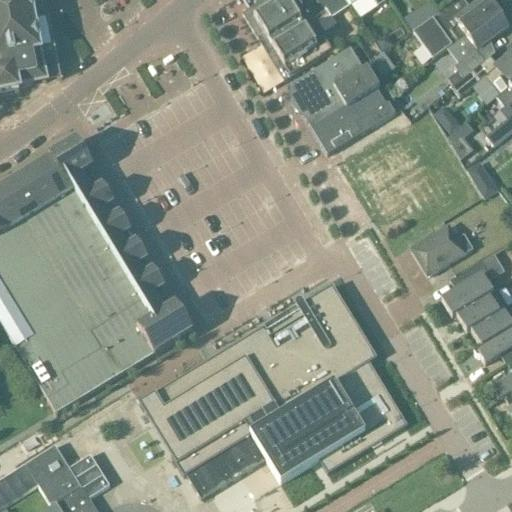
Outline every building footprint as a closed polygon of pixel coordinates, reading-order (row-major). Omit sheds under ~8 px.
[(18,88),(23,87),(61,79),(46,0),(0,0),(0,95),(19,92),(18,88)] [(313,18),(301,0),(291,0),(288,2),(286,0),(274,0),(272,1),(271,0),(269,0),(242,17),(261,47),(268,43),(269,45),(274,42),(277,46),(293,36),(290,32),(313,18)] [(301,0),(313,18),(318,25),(320,29),(321,31),(332,24),(330,20),(349,7),(344,0),(301,0)] [(344,0),(349,7),(360,0),(370,0),(376,8),(387,1),(386,0),(344,0)] [(495,14),(485,0),(482,0),(464,13),(463,11),(456,16),(450,8),(412,35),(431,62),(450,47),(451,48),(495,14)] [(409,31),(434,14),(428,5),(403,21),(409,31)] [(495,14),(451,48),(445,52),(456,66),(453,69),(456,74),(446,81),(452,89),(463,79),(488,60),(491,58),(483,48),(507,29),(495,14)] [(318,25),(313,18),(290,32),(293,36),(277,46),(274,42),(269,45),(268,43),(261,47),(284,84),(334,53),(321,31),(320,29),(318,25)] [(383,54),(392,48),(386,38),(376,45),(383,54)] [(373,46),(363,53),(370,65),(381,57),(373,46)] [(290,99),(290,100),(290,101),(290,102),(290,104),(290,105),(291,107),(291,108),(291,109),(292,110),(292,111),(295,115),(299,113),(327,159),(338,152),(395,117),(388,106),(385,108),(376,93),(379,91),(367,71),(363,73),(350,52),(291,89),(291,90),(291,92),(291,93),(290,94),(290,95),(290,96),(290,97),(290,99)] [(479,70),(451,92),(459,101),(472,91),(481,83),(496,101),(511,87),(511,56),(486,78),(479,70)] [(511,87),(496,101),(504,111),(511,119),(511,118),(511,87)] [(493,150),(511,134),(511,127),(508,122),(485,141),(493,150)] [(341,161),(377,229),(416,208),(425,225),(470,201),(429,123),(383,147),(380,141),(341,161)] [(71,145),(56,154),(48,159),(49,160),(0,189),(0,325),(40,391),(46,402),(55,416),(187,336),(161,291),(90,172),(93,170),(76,142),(71,145)] [(496,194),(491,186),(479,194),(484,202),(496,194)] [(448,227),(411,251),(428,278),(472,251),(463,235),(456,240),(448,227)] [(440,301),(451,319),(472,307),(492,294),(485,283),(491,280),(481,264),(456,279),(461,289),(440,301)] [(264,331),(138,407),(183,481),(186,479),(201,503),(265,464),(280,487),(311,469),(319,464),(327,478),(372,449),(407,429),(368,366),(376,362),(332,290),(263,329),(264,331)] [(496,291),(492,294),(472,307),(451,319),(451,320),(456,317),(466,334),(507,309),(496,291)] [(511,310),(510,307),(507,309),(466,334),(466,335),(470,332),(480,349),(511,330),(511,327),(507,320),(511,317),(511,310)] [(511,330),(480,349),(474,352),(473,356),(475,360),(480,361),(480,360),(484,367),(507,353),(511,361),(511,330)] [(511,415),(511,375),(491,389),(499,403),(505,399),(510,408),(508,409),(511,415)] [(55,450),(0,484),(0,511),(1,511),(37,489),(49,508),(54,505),(55,507),(81,491),(55,450)] [(90,458),(69,472),(81,491),(81,490),(90,504),(110,491),(90,458)] [(55,507),(46,511),(94,511),(90,504),(81,490),(81,491),(55,507)] [(210,511),(234,511),(229,502),(210,511)]
